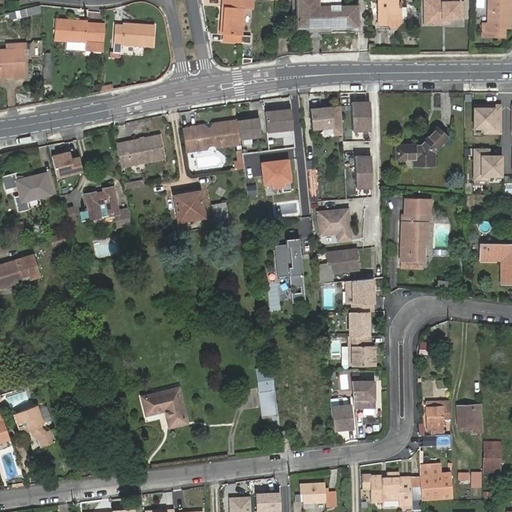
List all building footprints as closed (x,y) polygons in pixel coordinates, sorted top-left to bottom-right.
[(296,0),(297,27),(357,26),(358,3),(320,4),(319,0),(296,0)] [(401,0),(378,0),(379,24),(390,24),(389,17),(401,17),(401,0)] [(461,0),(423,0),(423,23),(441,23),(441,19),(450,19),(460,19),(459,1),(462,0),(461,0)] [(507,8),(511,8),(510,0),(488,0),(488,22),(483,22),(482,35),(504,35),(504,27),(507,27),(507,8)] [(40,12),(40,5),(9,12),(11,19),(40,12)] [(223,7),(221,33),(224,34),(224,41),(251,43),(251,35),(242,35),(244,8),(223,7)] [(401,17),(389,17),(390,24),(393,27),(398,27),(401,24),(401,17)] [(85,49),(103,51),(104,24),(87,23),(87,21),(55,19),(54,39),(67,40),(85,42),(85,49)] [(114,25),(112,52),(110,52),(109,57),(118,58),(119,53),(121,53),(121,44),(153,47),(154,25),(123,23),(122,26),(114,25)] [(85,42),(67,40),(67,48),(85,49),(85,42)] [(0,76),(24,75),(22,49),(25,49),(25,44),(7,44),(7,49),(0,49),(0,76)] [(42,53),(43,83),(51,83),(50,52),(42,53)] [(503,103),(474,103),(474,129),(484,129),(484,135),(503,135),(503,103)] [(370,105),(350,105),(352,133),(370,133),(370,105)] [(341,124),(340,107),(311,109),(313,129),(332,127),(333,125),(341,124)] [(291,109),(264,111),(266,131),(292,129),(291,109)] [(258,115),(249,116),(250,119),(237,121),(239,139),(261,136),(258,115)] [(189,132),(182,133),(185,151),(206,148),(208,145),(215,144),(218,146),(240,143),(239,139),(237,121),(237,120),(212,124),(210,128),(204,129),(198,130),(197,126),(189,127),(189,132)] [(395,145),(395,159),(413,159),(412,165),(434,165),(434,151),(446,137),(436,128),(422,143),(422,145),(395,145)] [(161,135),(116,143),(120,167),(165,158),(161,135)] [(491,148),(474,148),(474,180),(491,180),(491,177),(504,177),(504,155),(491,155),(491,148)] [(71,156),(52,160),(56,175),(74,170),(71,156)] [(371,159),(353,159),(355,187),(371,186),(371,159)] [(243,167),(242,160),(237,160),(234,161),(235,169),(243,167)] [(261,162),(264,184),(282,182),(283,186),(283,189),(290,189),(287,160),(261,162)] [(314,161),(306,161),(308,183),(316,182),(314,161)] [(15,172),(0,175),(4,189),(17,186),(19,194),(13,196),(17,211),(28,208),(26,199),(50,193),(45,173),(16,179),(15,172)] [(143,180),(124,183),(125,189),(144,185),(143,180)] [(256,184),(247,184),(247,194),(256,194),(256,184)] [(85,193),(87,209),(80,211),(82,221),(115,215),(118,229),(129,227),(126,209),(118,210),(113,186),(103,188),(104,192),(95,193),(95,192),(85,193)] [(173,194),(177,222),(204,217),(200,190),(173,194)] [(402,214),(400,261),(422,262),(423,243),(426,243),(427,216),(426,215),(426,208),(429,208),(430,201),(405,200),(405,215),(402,214)] [(212,205),(215,220),(229,217),(226,202),(212,205)] [(71,208),(64,209),(68,225),(75,223),(71,208)] [(347,209),(317,212),(320,235),(336,233),(340,233),(341,239),(350,238),(347,209)] [(64,235),(50,239),(52,247),(66,243),(64,235)] [(298,238),(285,239),(285,244),(274,245),(277,276),(288,275),(290,288),(299,287),(300,292),(290,293),(291,303),(305,302),(298,238)] [(422,262),(400,261),(399,266),(428,268),(429,243),(426,243),(423,243),(422,262)] [(501,257),(501,260),(501,284),(511,284),(511,244),(479,244),(479,256),(501,257)] [(357,250),(325,253),(326,264),(317,266),(318,281),(332,280),(331,272),(359,269),(357,250)] [(38,253),(32,255),(38,275),(44,273),(38,253)] [(38,275),(32,255),(31,255),(0,263),(0,286),(38,276),(38,275)] [(373,278),(345,281),(345,290),(352,296),(352,303),(352,311),(368,311),(371,311),(371,303),(373,303),(373,296),(372,297),(372,293),(373,293),(373,278)] [(64,307),(67,315),(79,311),(76,303),(64,307)] [(352,311),(349,311),(349,335),(351,335),(369,335),(368,311),(352,311)] [(274,368),(284,367),(282,351),(294,349),(291,334),(269,337),(274,368)] [(369,335),(351,335),(352,345),(348,345),(348,352),(348,365),(374,365),(374,345),(369,345),(369,335)] [(272,380),(270,368),(255,369),(260,408),(276,406),(275,403),(272,380)] [(284,378),(290,419),(315,416),(309,374),(284,378)] [(374,407),(374,380),(350,380),(353,407),(374,407)] [(141,396),(146,414),(164,410),(169,427),(187,422),(178,387),(141,396)] [(332,430),(353,428),(350,404),(346,405),(346,399),(343,397),(329,398),(332,430)] [(450,401),(427,401),(427,431),(431,431),(431,434),(442,434),(442,418),(450,418),(450,401)] [(26,420),(30,430),(31,435),(37,440),(40,447),(55,442),(51,429),(47,430),(42,426),(44,422),(37,404),(12,413),(16,423),(26,420)] [(277,416),(276,406),(260,408),(261,418),(272,417),(277,416)] [(481,434),(481,406),(458,406),(458,428),(473,428),(473,434),(481,434)] [(279,428),(277,416),(272,417),(275,439),(281,438),(280,431),(279,428)] [(0,442),(10,439),(3,420),(0,421),(0,442)] [(20,434),(30,430),(26,420),(16,423),(20,434)] [(422,437),(422,445),(435,445),(435,437),(422,437)] [(484,442),(484,457),(483,473),(501,473),(501,442),(484,442)] [(439,464),(419,464),(419,474),(440,473),(439,464)] [(411,509),(420,509),(420,500),(411,500),(411,477),(398,477),(398,472),(386,472),(386,479),(381,479),(381,475),(369,475),(369,474),(361,474),(361,489),(369,489),(370,502),(381,501),(382,499),(398,499),(398,505),(411,505),(411,509)] [(440,473),(419,474),(419,477),(420,499),(452,499),(451,477),(451,473),(440,473)] [(411,500),(420,500),(420,499),(419,477),(411,477),(411,500)] [(299,484),(299,494),(302,494),(302,502),(313,502),(324,501),(324,489),(324,483),(299,484)] [(327,489),(324,489),(324,501),(324,507),(334,506),(334,491),(327,492),(327,489)] [(280,511),(279,491),(255,492),(255,511),(280,511)] [(251,511),(250,496),(229,497),(229,511),(251,511)]
